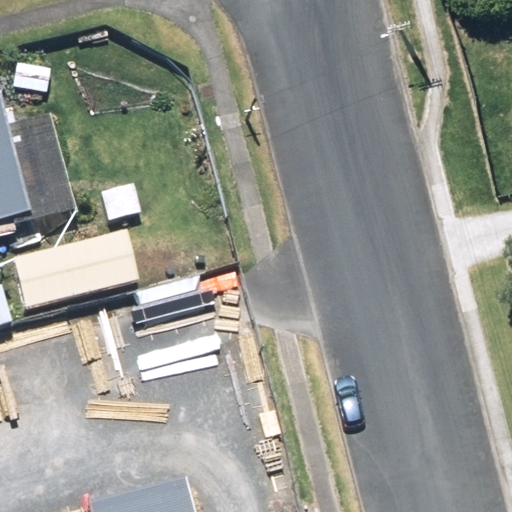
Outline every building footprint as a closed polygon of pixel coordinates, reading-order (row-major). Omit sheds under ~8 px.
[(13,94),(46,99),(50,77),(17,72),(13,94)] [(81,82),(79,109),(92,109),(94,83),(81,82)] [(0,235),(29,228),(31,235),(73,223),(49,129),(6,141),(0,118),(0,235)] [(101,201),(107,231),(141,223),(133,193),(101,201)] [(125,246),(15,272),(26,321),(137,295),(125,246)]
